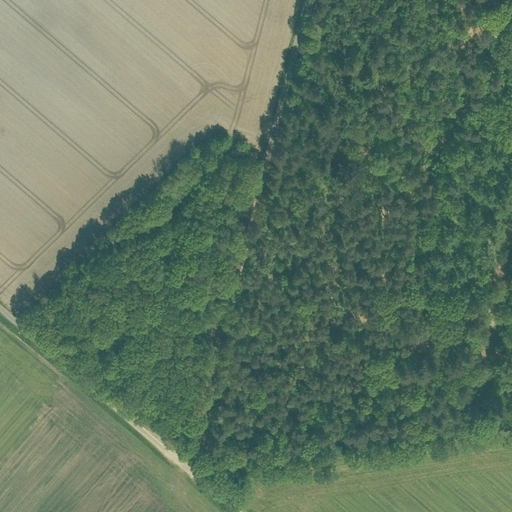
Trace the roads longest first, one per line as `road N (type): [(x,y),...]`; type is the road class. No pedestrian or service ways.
road 1 (unclassified): [(237,511),(0,307)]
road 2 (track): [(193,458),(267,156)]
road 3 (track): [(511,233),(472,421)]
road 4 (unclassified): [(305,0),(267,156)]
